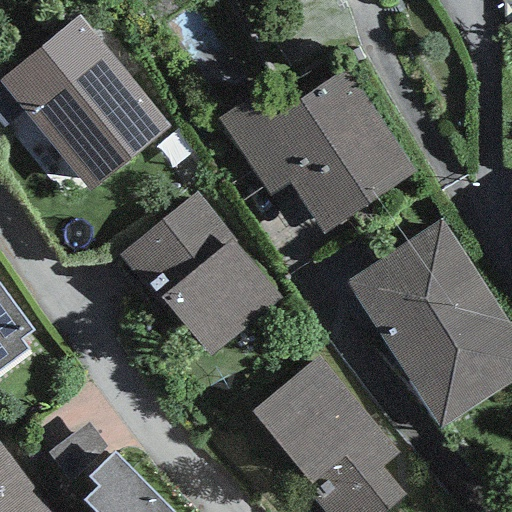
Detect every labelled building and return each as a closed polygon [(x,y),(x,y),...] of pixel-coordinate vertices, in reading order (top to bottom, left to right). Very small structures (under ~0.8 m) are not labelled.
[(80,24),(1,89),(91,199),(171,134),(80,24)] [(281,82),(216,127),(268,202),(289,188),(324,239),(418,175),(348,73),(299,107),(281,82)] [(283,302),(195,199),(121,259),(209,364),(283,302)] [(511,335),(441,227),(346,289),(439,432),(511,385),(511,335)] [(34,335),(0,290),(0,376),(28,355),(21,345),(34,335)] [(399,458),(319,358),(245,417),(321,511),(389,511),(403,501),(380,473),(399,458)] [(106,452),(85,427),(49,457),(69,482),(106,452)] [(0,511),(44,511),(0,451),(0,511)] [(167,511),(115,459),(88,486),(97,494),(83,509),(86,511),(167,511)]
